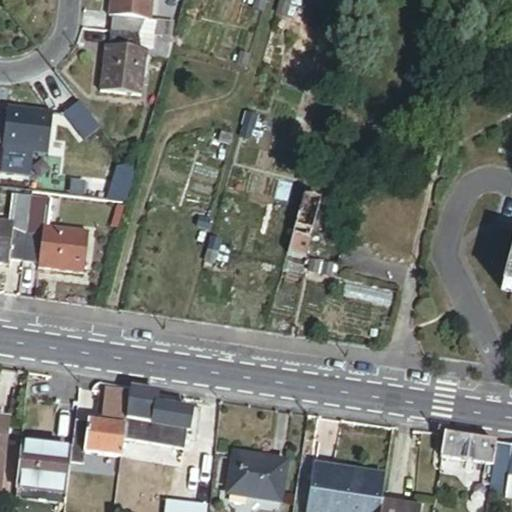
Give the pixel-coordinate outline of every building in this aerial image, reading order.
[(112,32),(135,35),(137,20),(147,21),(149,0),(108,0),(106,16),(113,17),(112,32)] [(135,35),(169,39),(171,24),(147,21),(137,20),(135,35)] [(133,48),(135,35),(112,32),(110,45),(103,44),(98,90),(138,95),(142,57),(143,49),(133,48)] [(142,57),(166,60),(172,39),(169,39),(135,35),(133,48),(143,49),(142,57)] [(189,106),(199,69),(166,60),(156,95),(189,106)] [(3,119),(0,118),(0,143),(1,143),(0,147),(0,148),(46,154),(51,114),(4,108),(3,119)] [(125,200),(133,173),(128,167),(118,166),(115,184),(108,184),(105,199),(125,200)] [(320,199),(303,195),(289,253),(301,256),(305,237),(308,238),(310,230),(313,231),(320,199)] [(27,213),(28,199),(9,196),(7,210),(27,213)] [(33,199),(28,199),(27,213),(21,260),(35,262),(35,268),(82,274),(86,232),(46,227),(48,201),(33,199)] [(21,260),(27,213),(7,210),(6,222),(0,221),(0,262),(7,263),(8,259),(21,260)] [(305,237),(301,256),(307,258),(313,231),(310,230),(308,238),(305,237)] [(499,288),(511,291),(511,245),(509,245),(499,288)] [(317,260),(337,265),(340,256),(341,255),(320,250),(317,260)] [(144,393),(130,391),(127,423),(126,426),(186,433),(201,435),(203,416),(178,413),(180,403),(164,401),(163,411),(142,408),(144,393)] [(0,494),(8,422),(0,420),(0,494)] [(126,426),(127,423),(106,420),(105,430),(125,433),(126,426)] [(75,426),(72,451),(70,466),(84,468),(85,458),(122,462),(125,439),(125,433),(105,430),(75,426)] [(125,433),(125,439),(185,446),(186,433),(126,426),(125,433)] [(496,447),(444,439),(440,463),(492,471),(496,447)] [(72,451),(22,444),(16,489),(67,496),(70,466),(72,451)] [(511,449),(496,447),(492,471),(488,498),(504,500),(504,503),(511,504),(511,449)] [(289,464),(235,456),(230,497),(283,505),(289,464)] [(379,511),(381,507),(385,479),(315,469),(308,511),(379,511)]
